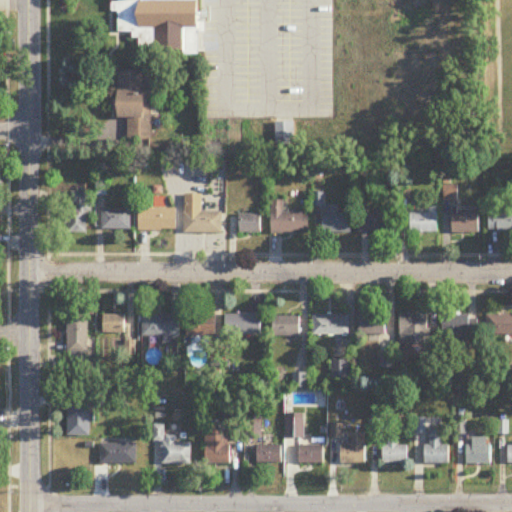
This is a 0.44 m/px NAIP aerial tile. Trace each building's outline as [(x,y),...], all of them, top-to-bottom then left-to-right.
[(197,0),(197,53),(139,53),(139,37),(132,37),(132,30),(120,30),(119,0),(197,0)] [(118,73),(119,119),(128,119),(128,140),(152,140),(152,84),(144,85),(143,72),(118,73)] [(276,146),(293,146),(293,123),(276,123),(276,146)] [(89,234),(89,193),(68,193),(68,234),(89,234)] [(222,234),(222,213),(202,213),(202,196),(184,196),(184,234),(222,234)] [(283,201),(271,201),(271,235),(310,235),(310,213),(283,213),(283,201)] [(339,206),(325,206),(325,234),(350,234),(350,214),(339,214),(339,206)] [(438,206),(410,206),(410,234),(438,234),(438,206)] [(102,230),(130,230),(130,210),(102,210),(102,230)] [(177,210),(139,210),(139,231),(177,231),(177,210)] [(396,212),(359,212),(359,234),(396,234),(396,212)] [(451,212),(451,234),(479,234),(479,212),(451,212)] [(489,234),(511,234),(511,212),(489,213),(489,234)] [(262,234),(262,214),(238,214),(238,234),(262,234)] [(261,336),(261,314),(224,314),(224,336),(261,336)] [(312,335),(349,335),(349,315),(312,315),(312,335)] [(388,315),(358,315),(358,335),(388,335),(388,315)] [(429,315),(400,315),(400,345),(429,345),(429,315)] [(127,335),(127,316),(103,316),(103,335),(127,335)] [(473,339),(473,316),(443,316),(443,339),(473,339)] [(511,316),(486,316),(486,336),(511,335),(511,316)] [(68,354),(88,354),(88,317),(68,317),(68,354)] [(163,345),(180,345),(180,317),(142,317),(142,338),(163,338),(163,345)] [(216,338),(216,317),(188,317),(188,338),(216,338)] [(300,317),(273,317),(273,338),(300,338),(300,317)] [(349,379),(349,361),(331,361),(331,379),(349,379)] [(68,437),(89,437),(89,408),(68,408),(68,437)] [(286,415),(286,438),(303,438),(303,415),(286,415)] [(330,438),(344,438),(344,425),(330,425),(330,438)] [(191,466),(191,443),(176,443),(176,437),(163,437),(163,428),(155,428),(155,443),(163,443),(163,466),(191,466)] [(450,465),(450,446),(441,446),(441,431),(430,431),(430,446),(425,446),(425,465),(450,465)] [(385,464),(407,464),(407,447),(398,447),(398,433),(385,433),(385,464)] [(341,446),(341,465),(366,465),(366,435),(348,435),(348,446),(341,446)] [(204,466),(231,466),(231,437),(204,437),(204,466)] [(491,465),(491,438),(468,438),(468,465),(491,465)] [(136,465),(136,446),(100,446),(100,465),(136,465)] [(298,465),(324,465),(324,446),(298,446),(298,465)] [(257,467),(281,466),(280,447),(257,447),(257,467)]
